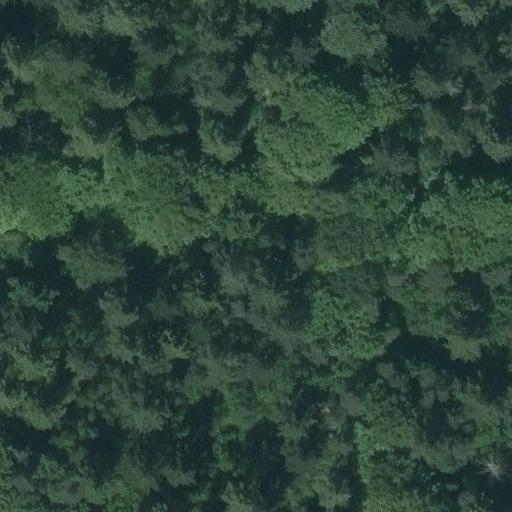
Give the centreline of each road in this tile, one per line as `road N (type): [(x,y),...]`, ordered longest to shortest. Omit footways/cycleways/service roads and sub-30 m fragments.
road 1 (track): [(341,0),(322,196),(324,323),(386,511)]
road 2 (unknown): [(511,114),(422,100),(222,115),(0,58)]
road 3 (unclassified): [(0,168),(511,211)]
